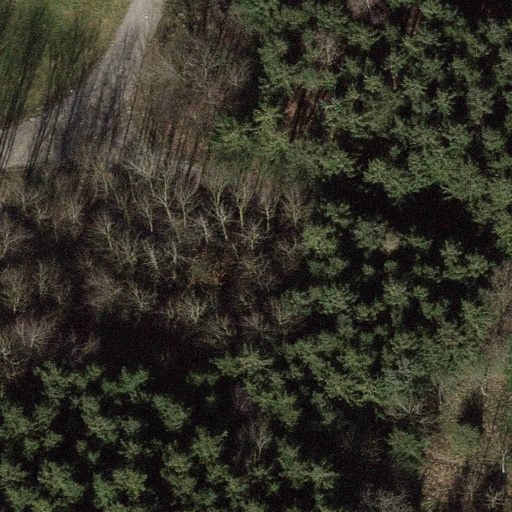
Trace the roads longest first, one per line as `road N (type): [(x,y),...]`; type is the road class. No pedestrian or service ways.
road 1 (track): [(54,128),(511,274)]
road 2 (track): [(154,0),(127,57),(89,103),(0,150)]
